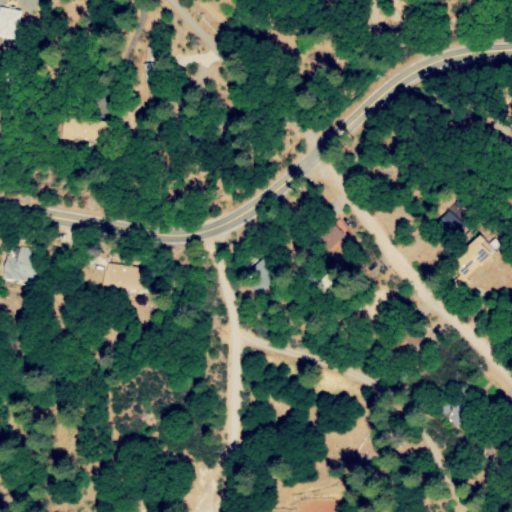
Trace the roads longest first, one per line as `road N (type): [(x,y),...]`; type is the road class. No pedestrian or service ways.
road 1 (tertiary): [(0,207),(146,234),(207,229),(267,194),(408,73),(449,56),(511,49)]
road 2 (residential): [(511,369),(403,266),(296,112),(176,0)]
road 3 (residential): [(472,511),(454,499),(378,385),(231,335)]
road 4 (residential): [(207,229),(233,350),(231,511)]
